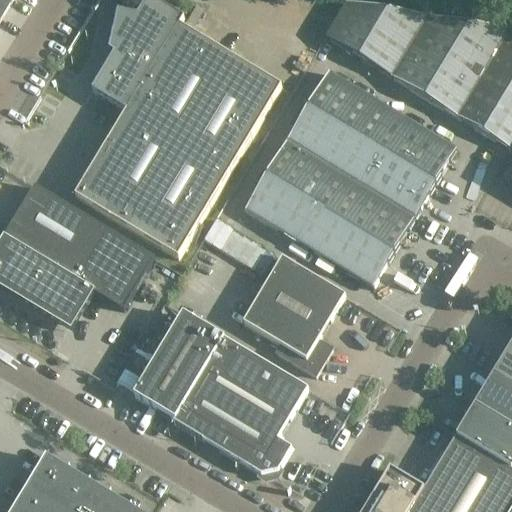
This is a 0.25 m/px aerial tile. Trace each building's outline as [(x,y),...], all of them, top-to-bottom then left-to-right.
[(0,0),(0,24),(14,0),(0,0)] [(185,23),(149,2),(138,21),(118,16),(110,56),(115,59),(93,96),(127,117),(76,202),(178,264),(282,92),(180,31),(185,23)] [(511,155),(511,152),(511,39),(510,38),(347,10),(326,45),(511,155)] [(374,294),(394,259),(457,156),(330,79),(246,217),(374,294)] [(123,316),(130,304),(155,263),(35,192),(0,249),(0,287),(69,329),(82,308),(87,310),(94,299),(123,316)] [(218,237),(206,257),(256,286),(268,266),(218,237)] [(320,346),(346,302),(282,265),(243,330),(280,352),(276,360),(316,383),(333,355),(320,346)] [(161,281),(151,299),(170,310),(180,292),(161,281)] [(183,320),(134,403),(176,428),(183,415),(227,442),(219,455),(262,481),(278,477),(292,454),(278,446),(309,395),(183,320)] [(511,352),(457,444),(511,477),(511,352)] [(511,511),(511,477),(457,444),(425,496),(391,475),(368,511),(511,511)] [(126,511),(46,463),(15,511),(126,511)]
